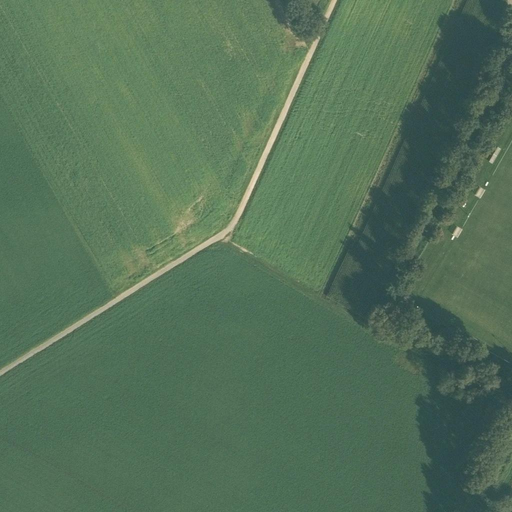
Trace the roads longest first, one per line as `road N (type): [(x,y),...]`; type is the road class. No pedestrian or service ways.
road 1 (unclassified): [(0,374),(232,226),(333,0)]
road 2 (track): [(511,386),(482,368),(382,339),(213,239)]
